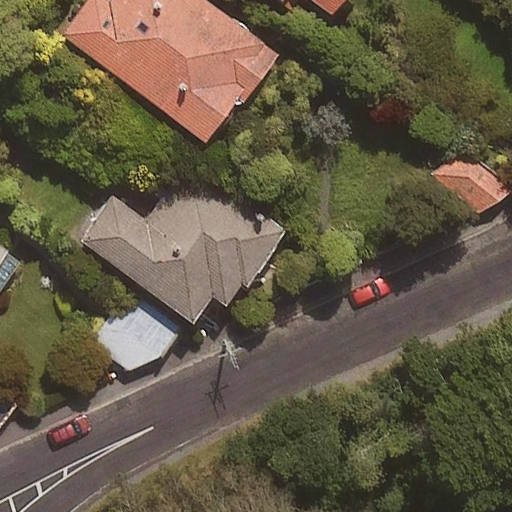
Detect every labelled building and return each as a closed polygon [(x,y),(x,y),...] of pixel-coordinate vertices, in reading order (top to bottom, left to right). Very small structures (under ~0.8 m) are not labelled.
[(271,33),(225,0),(77,0),(63,20),(198,119),(230,76),(236,81),(271,33)] [(207,279),(219,287),(234,266),(243,272),(281,218),(187,153),(146,211),(110,186),(80,229),(188,305),(207,279)] [(506,186),(484,156),(452,179),(474,209),(506,186)] [(0,269),(15,250),(0,237),(0,269)] [(95,338),(127,363),(151,355),(178,320),(135,287),(95,338)] [(0,412),(16,389),(0,377),(0,412)]
